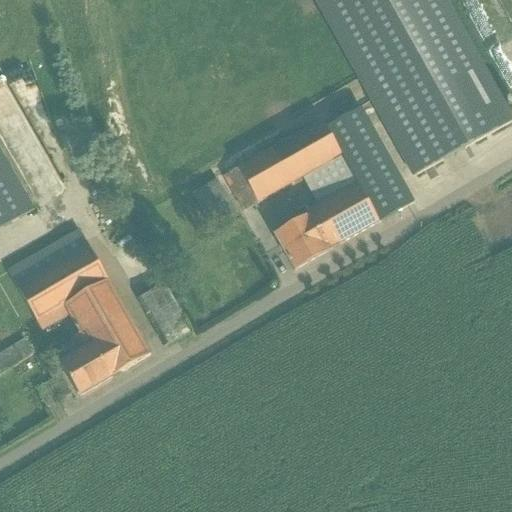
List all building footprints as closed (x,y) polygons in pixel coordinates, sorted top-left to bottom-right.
[(511,119),(444,0),(314,0),(311,2),(411,179),(511,122),(511,119)] [(511,77),(511,0),(472,0),(511,78),(511,77)] [(40,78),(23,84),(32,112),(50,105),(40,78)] [(319,122),(235,167),(255,204),(339,159),(319,122)] [(372,127),(335,147),(375,221),(412,201),(372,127)] [(0,156),(0,229),(31,212),(0,156)] [(234,184),(207,195),(222,232),(249,221),(234,184)] [(288,271),(375,223),(356,189),(269,237),(288,271)] [(84,391),(153,354),(113,280),(66,305),(91,352),(69,363),(84,391)] [(194,318),(172,281),(144,297),(167,335),(194,318)] [(349,316),(344,306),(318,318),(331,347),(418,307),(409,288),(349,316)] [(0,369),(30,351),(21,336),(0,349),(0,369)] [(62,410),(79,399),(68,382),(51,393),(62,410)]
